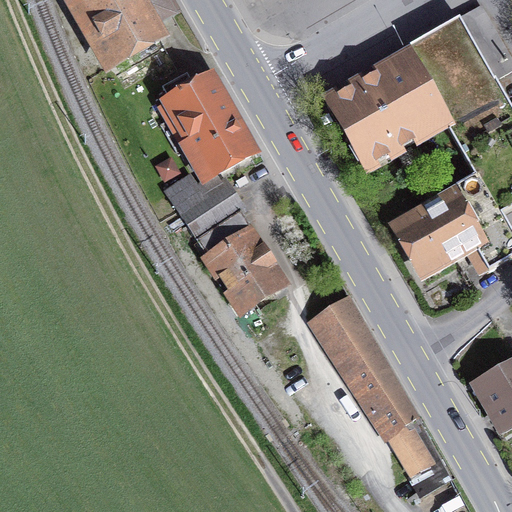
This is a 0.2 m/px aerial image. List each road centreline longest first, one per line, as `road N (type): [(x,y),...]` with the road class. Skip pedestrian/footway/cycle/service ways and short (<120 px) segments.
road 1 (track): [(10,0),(145,279),(294,511)]
road 2 (secondary): [(256,84),(500,511)]
road 3 (residential): [(256,84),(401,0)]
